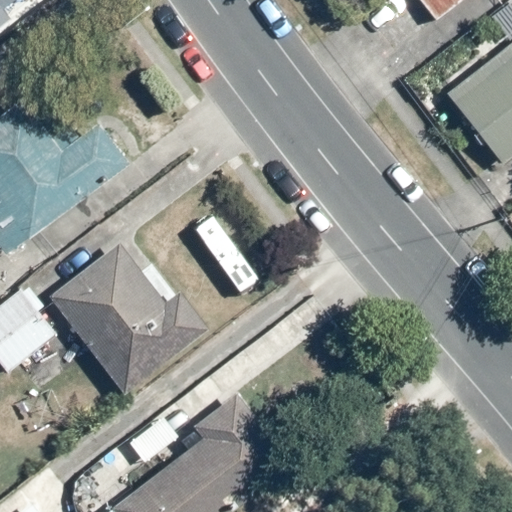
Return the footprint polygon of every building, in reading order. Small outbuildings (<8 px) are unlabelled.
[(0,0),(0,22),(11,14),(2,3),(6,0),(0,0)] [(464,0),(423,0),(439,20),(464,0)] [(511,38),(449,90),(509,164),(511,161),(511,38)] [(53,135),(27,99),(0,118),(0,242),(8,254),(133,165),(92,107),(53,135)] [(53,296),(70,321),(128,394),(201,337),(124,239),(53,296)] [(0,297),(17,284),(0,261),(0,297)] [(56,336),(17,284),(0,297),(0,364),(7,373),(56,336)] [(231,511),(296,463),(238,387),(193,421),(205,437),(105,511),(40,511),(33,502),(19,511),(231,511)] [(181,438),(164,413),(128,437),(145,462),(181,438)]
